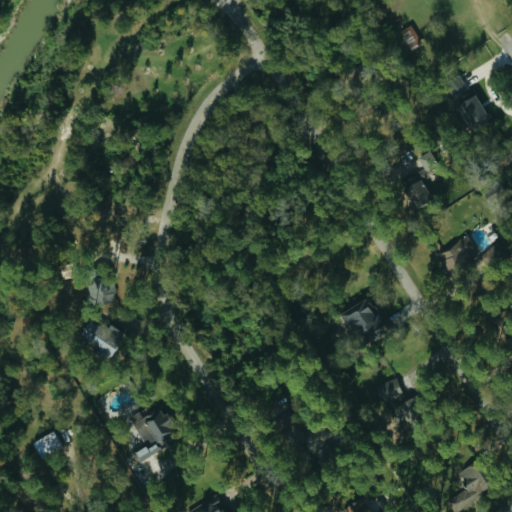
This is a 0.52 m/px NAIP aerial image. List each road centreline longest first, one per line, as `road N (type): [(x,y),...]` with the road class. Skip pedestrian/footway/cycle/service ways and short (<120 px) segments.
road 1 (residential): [(296,511),(180,329),(167,280),(192,137),(231,80),(265,56)]
road 2 (residential): [(511,443),(236,7)]
